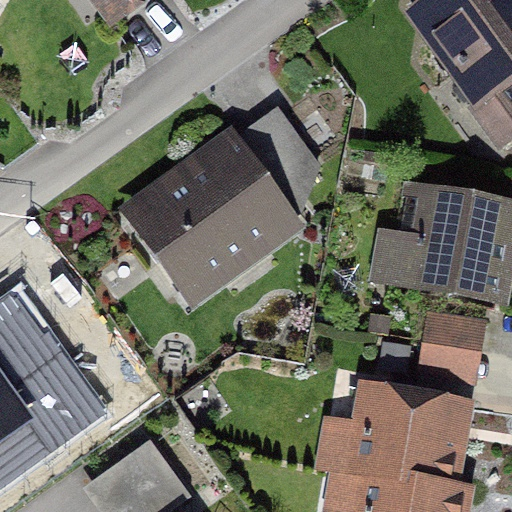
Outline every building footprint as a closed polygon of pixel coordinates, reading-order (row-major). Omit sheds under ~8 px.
[(140,0),(114,0),(123,12),(140,0)] [(511,0),(431,0),(413,13),(477,103),(468,109),(495,148),(511,136),(511,92),(505,83),(511,77),(511,0)] [(286,222),(232,147),(127,223),(157,263),(182,245),(207,279),(286,222)] [(275,172),(287,189),(312,171),(300,154),(275,172)] [(430,292),(492,303),(508,212),(402,193),(393,242),(408,245),(416,257),(410,288),(430,292)] [(426,319),(421,348),(474,357),(479,328),(426,319)] [(416,377),(469,386),(474,357),(421,348),(416,377)] [(0,376),(0,438),(27,420),(47,449),(103,412),(66,357),(11,393),(0,376)] [(350,474),(365,477),(443,491),(457,411),(365,394),(350,474)] [(453,511),(457,493),(443,491),(365,477),(359,511),(453,511)]
